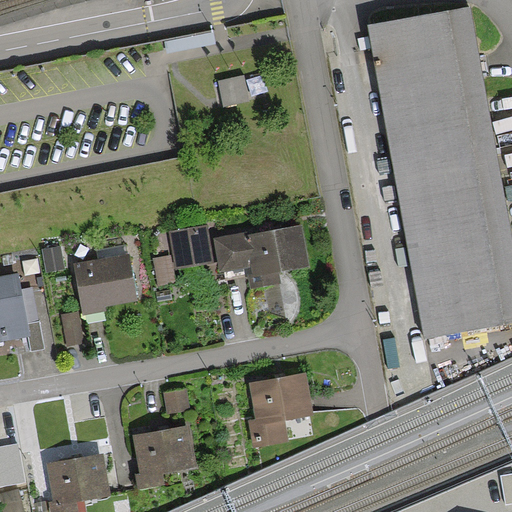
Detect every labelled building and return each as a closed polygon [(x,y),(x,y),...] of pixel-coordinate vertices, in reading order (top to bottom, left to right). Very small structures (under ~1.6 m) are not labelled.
[(511,248),(470,9),(368,26),(423,338),(511,322),(511,248)] [(248,73),(220,80),(226,105),(254,98),(248,73)] [(298,222),(214,237),(219,267),(243,263),(247,286),(272,282),(270,269),(305,263),(298,222)] [(205,224),(167,230),(173,268),(211,262),(205,224)] [(77,305),(130,296),(123,253),(70,261),(77,305)] [(168,254),(151,258),(156,284),(173,281),(168,254)] [(14,271),(0,274),(0,338),(25,333),(29,350),(42,348),(37,320),(24,322),(14,271)] [(81,341),(76,310),(58,313),(63,344),(81,341)] [(309,411),(302,370),(247,379),(253,417),(245,418),(250,445),(284,439),(280,416),(309,411)] [(188,408),(184,387),(161,391),(165,412),(188,408)] [(192,464),(186,425),(128,434),(136,487),(161,483),(159,469),(192,464)] [(105,494),(100,453),(44,460),(51,511),(70,511),(75,511),(73,498),(105,494)] [(20,511),(21,511),(16,488),(0,492),(0,511),(20,511)]
